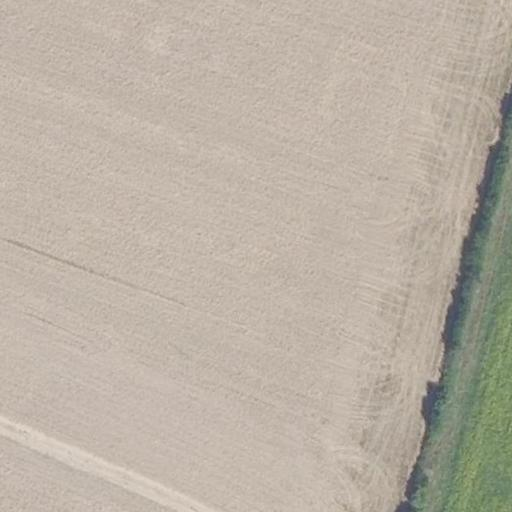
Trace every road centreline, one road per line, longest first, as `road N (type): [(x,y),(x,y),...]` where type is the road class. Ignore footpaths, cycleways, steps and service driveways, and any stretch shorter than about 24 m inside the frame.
road 1 (track): [(438,511),(511,220)]
road 2 (track): [(0,425),(202,511)]
